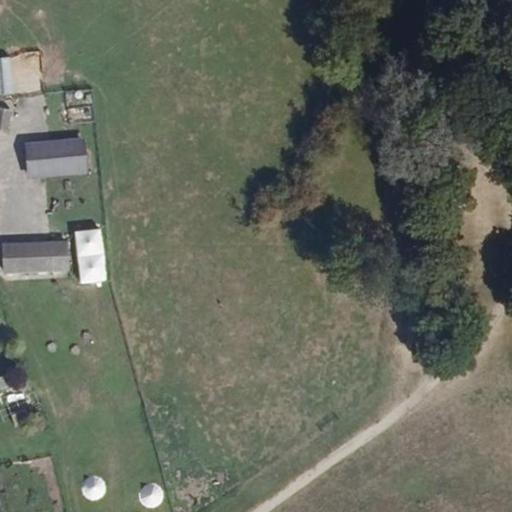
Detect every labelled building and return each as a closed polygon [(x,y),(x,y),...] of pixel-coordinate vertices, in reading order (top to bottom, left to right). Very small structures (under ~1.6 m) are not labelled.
[(0,97),(17,97),(14,57),(0,58),(0,97)] [(11,109),(0,106),(0,130),(8,132),(11,109)] [(86,174),(84,140),(24,145),(26,179),(86,174)] [(105,230),(78,231),(80,282),(106,281),(105,230)] [(69,241),(0,244),(2,272),(71,271),(69,241)]
